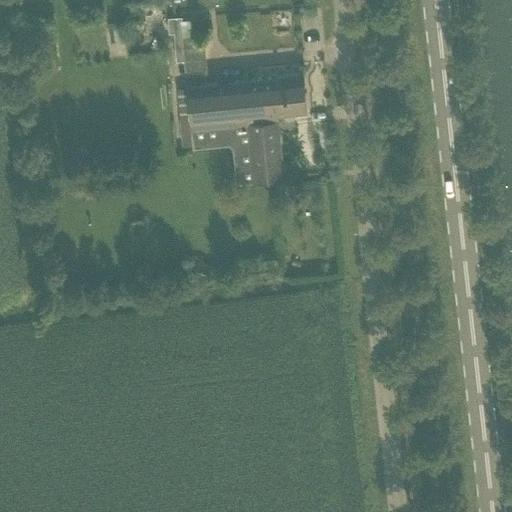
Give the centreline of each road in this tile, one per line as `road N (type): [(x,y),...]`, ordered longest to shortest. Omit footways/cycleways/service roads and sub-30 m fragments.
road 1 (unclassified): [(400,511),(336,0)]
road 2 (primary): [(494,511),(436,0)]
